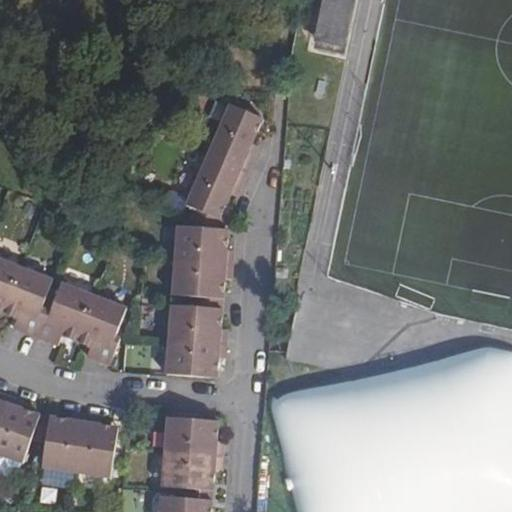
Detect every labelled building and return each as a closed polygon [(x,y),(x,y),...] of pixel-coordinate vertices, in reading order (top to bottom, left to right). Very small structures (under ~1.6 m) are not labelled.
[(356,0),(318,0),(311,38),(317,39),(315,49),(346,56),(356,0)] [(187,205),(195,208),(195,209),(190,217),(191,225),(219,227),(222,220),(232,195),(238,198),(239,198),(261,146),(255,144),(264,122),(266,117),(231,102),(206,159),(187,205)] [(219,227),(191,225),(178,225),(175,260),(173,293),(198,296),(197,305),(225,308),(228,279),(233,279),(236,250),(231,249),(232,229),(219,227)] [(0,312),(13,318),(18,319),(15,329),(59,347),(62,337),(91,347),(87,357),(111,366),(121,339),(122,336),(118,334),(129,305),(99,294),(63,280),(59,290),(51,288),(55,277),(22,265),(0,256),(0,312)] [(225,308),(197,305),(172,304),(169,342),(166,375),(220,378),(221,358),(228,359),(229,331),(224,330),(225,308)] [(0,456),(23,465),(32,441),(42,414),(34,411),(0,398),(0,456)] [(39,442),(46,444),(42,469),(77,474),(111,480),(117,448),(130,449),(134,428),(120,426),(68,418),(42,414),(32,441),(39,442)] [(162,488),(187,489),(187,494),(187,498),(201,499),(201,490),(216,491),(217,471),(223,472),(226,442),(220,441),(221,421),(167,417),(165,453),(162,488)] [(214,511),(215,500),(201,499),(187,498),(161,497),(160,511),(214,511)]
